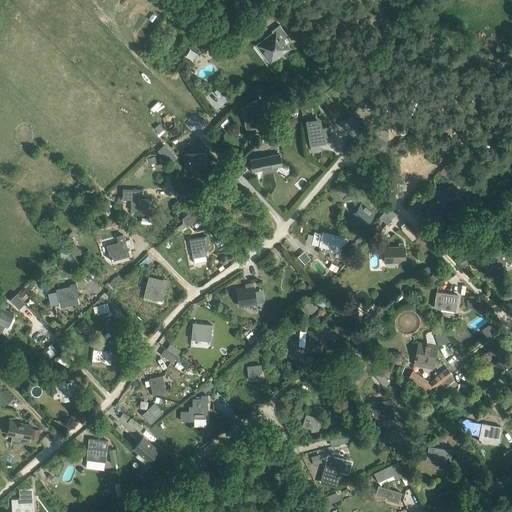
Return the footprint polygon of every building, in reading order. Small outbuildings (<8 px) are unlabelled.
[(239,0),(232,0),(236,11),(242,9),(239,0)] [(270,64),(291,49),(276,29),(255,44),(270,64)] [(303,102),(310,111),(317,104),(310,96),(303,102)] [(247,105),(241,106),(246,129),(262,126),(258,100),(247,102),(247,105)] [(352,114),(362,122),(369,115),(358,106),(352,114)] [(296,122),(292,118),(285,125),(289,129),(296,122)] [(356,137),(356,138),(364,128),(357,122),(357,123),(355,124),(349,132),(355,137),(356,137)] [(332,136),(330,125),(319,127),(320,131),(307,134),(309,146),(326,143),(326,142),(331,141),(330,137),(332,136)] [(386,154),(388,129),(370,128),(369,142),(375,143),(374,154),(386,154)] [(158,150),(169,163),(176,157),(165,144),(158,150)] [(231,146),(231,148),(229,148),(226,155),(228,156),(236,158),(239,149),(231,146)] [(206,153),(184,154),(185,167),(206,166),(206,153)] [(282,165),(279,153),(250,159),(250,158),(248,159),(250,171),(282,165)] [(409,161),(393,176),(407,191),(423,175),(409,161)] [(458,200),(455,185),(435,190),(438,204),(458,200)] [(148,199),(140,198),(141,189),(124,189),(123,198),(131,198),(131,210),(135,210),(144,210),(144,212),(148,213),(148,199)] [(361,198),(350,210),(363,223),(375,211),(361,198)] [(395,214),(390,209),(381,219),(386,224),(395,214)] [(198,219),(192,211),(183,219),(184,220),(183,221),(187,227),(198,219)] [(500,213),(484,225),(487,229),(503,217),(500,213)] [(466,222),(462,229),(469,234),(474,227),(466,222)] [(322,234),(315,232),(312,243),(319,245),(331,248),(330,251),(343,254),(347,237),(332,234),(322,231),(322,234)] [(119,241),(106,245),(110,258),(113,257),(113,260),(129,255),(125,240),(123,234),(117,236),(119,241)] [(406,242),(399,243),(400,247),(384,248),(384,259),(384,261),(391,261),(401,261),(403,261),(405,260),(405,255),(407,255),(406,242)] [(204,243),(187,246),(189,258),(194,257),(195,263),(206,260),(205,254),(206,254),(204,243)] [(69,250),(77,258),(84,252),(76,244),(69,250)] [(511,250),(492,249),(492,255),(483,254),(483,264),(487,264),(487,268),(492,268),(501,269),(501,258),(505,258),(505,260),(511,260),(511,250)] [(303,264),(311,257),(304,250),(296,257),(303,264)] [(70,253),(64,257),(72,267),(78,263),(70,253)] [(72,270),(77,277),(84,271),(79,264),(72,270)] [(431,284),(433,282),(435,284),(440,277),(431,270),(425,279),(431,284)] [(144,296),(162,300),(167,281),(149,276),(144,296)] [(301,280),(297,284),(302,291),(307,287),(301,280)] [(245,284),(245,287),(237,289),(239,306),(256,303),(254,286),(253,283),(245,284)] [(29,284),(17,295),(23,301),(34,290),(29,284)] [(59,307),(69,305),(68,299),(77,297),(77,293),(80,293),(80,289),(79,287),(75,288),(75,284),(55,289),(58,301),(59,307)] [(458,294),(437,291),(435,301),(434,307),(451,310),(455,310),(457,298),(458,294)] [(19,308),(24,303),(16,294),(10,299),(19,308)] [(467,296),(468,307),(475,306),(475,295),(467,296)] [(308,316),(316,309),(309,299),(300,307),(308,316)] [(93,307),(96,315),(110,311),(107,303),(93,307)] [(0,324),(7,327),(14,313),(0,305),(0,324)] [(341,322),(348,330),(355,323),(347,315),(341,322)] [(378,316),(370,322),(373,326),(381,320),(378,316)] [(115,324),(110,318),(105,322),(109,328),(115,324)] [(76,327),(82,333),(84,332),(86,335),(91,330),(88,327),(90,326),(84,320),(76,327)] [(212,324),(193,322),(192,329),(194,329),(194,333),(192,333),(191,339),(201,340),(210,341),(211,334),(212,324)] [(492,323),(483,327),(486,334),(495,330),(492,323)] [(323,331),(306,330),(304,352),(321,353),(323,331)] [(434,331),(427,332),(429,340),(435,338),(434,331)] [(435,335),(439,345),(450,341),(446,332),(435,335)] [(414,361),(434,365),(437,344),(418,341),(414,361)] [(52,344),(48,347),(49,349),(47,351),(51,357),(58,351),(52,344)] [(102,350),(94,349),(92,361),(97,361),(97,362),(106,363),(106,362),(110,363),(112,351),(110,351),(110,349),(107,349),(107,351),(102,350)] [(173,354),(165,349),(161,354),(172,362),(176,356),(173,354)] [(502,382),(511,371),(511,358),(509,362),(502,355),(493,365),(503,374),(498,379),(502,382)] [(351,380),(360,374),(352,361),(343,367),(351,380)] [(247,379),(262,377),(261,364),(246,366),(247,379)] [(452,374),(447,368),(428,382),(433,388),(452,374)] [(389,382),(380,371),(375,374),(384,386),(389,382)] [(151,395),(166,391),(162,375),(147,379),(151,395)] [(211,380),(201,387),(204,392),(214,385),(211,380)] [(52,384),(54,397),(59,397),(59,395),(60,395),(68,394),(69,394),(73,393),(71,382),(52,384)] [(458,383),(457,396),(465,396),(466,384),(458,383)] [(11,395),(4,388),(0,391),(0,401),(2,404),(6,400),(11,395)] [(207,417),(207,412),(207,395),(201,395),(201,399),(193,399),(193,406),(190,406),(190,410),(181,410),(181,419),(193,419),(194,417),(207,417)] [(385,414),(386,419),(394,418),(391,399),(366,403),(373,415),(385,414)] [(163,412),(154,402),(142,414),(151,424),(163,412)] [(131,419),(122,413),(119,417),(128,423),(131,419)] [(318,421),(319,418),(306,413),(302,426),(311,429),(310,431),(318,434),(322,422),(318,421)] [(33,425),(9,420),(6,435),(21,438),(20,442),(30,444),(31,438),(38,440),(38,437),(42,438),(44,430),(33,428),(33,425)] [(474,421),(471,434),(480,436),(479,442),(486,443),(493,438),(499,439),(500,426),(482,423),(474,421)] [(436,438),(439,442),(455,432),(452,428),(436,438)] [(351,433),(330,439),(326,437),(321,438),(322,446),(328,446),(329,453),(333,452),(332,447),(353,440),(351,433)] [(149,460),(158,450),(143,436),(134,447),(149,460)] [(86,465),(104,467),(105,461),(107,449),(95,447),(96,439),(89,438),(87,459),(86,465)] [(452,450),(429,446),(426,459),(450,463),(452,450)] [(108,449),(111,464),(117,463),(115,448),(108,449)] [(311,456),(313,464),(321,461),(319,454),(311,456)] [(321,482),(336,487),(343,462),(328,458),(321,482)] [(398,462),(387,467),(392,476),(394,475),(396,479),(405,475),(398,462)] [(392,476),(387,467),(375,473),(379,482),(392,476)] [(109,472),(110,481),(119,480),(119,471),(109,472)] [(402,492),(379,485),(376,494),(388,498),(387,499),(398,503),(402,492)] [(34,511),(33,487),(20,488),(21,498),(11,499),(11,511),(34,511)]
